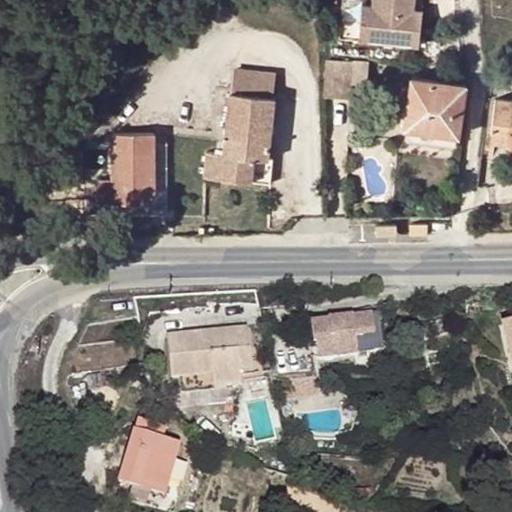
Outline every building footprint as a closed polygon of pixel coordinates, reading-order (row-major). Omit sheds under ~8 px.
[(399,6),(404,6),(404,1),(414,1),(413,0),(386,0),(386,5),(372,3),(361,2),(359,37),(395,41),(399,6)] [(423,9),(404,6),(399,6),(395,41),(419,44),(423,9)] [(352,62),(327,61),(325,95),(350,97),(352,62)] [(411,77),(405,127),(457,134),(458,134),(465,86),(411,77)] [(230,93),(223,160),(221,176),(270,182),(272,159),(268,157),(274,99),(230,93)] [(492,137),(511,139),(511,100),(497,99),(492,137)] [(455,146),(457,134),(405,127),(403,139),(455,146)] [(128,194),(139,194),(155,194),(153,133),(114,133),(113,178),(100,179),(100,202),(128,202),(128,194)] [(203,174),(221,176),(223,160),(205,158),(203,174)] [(128,194),(128,202),(139,202),(139,194),(128,194)] [(396,226),(377,226),(377,235),(396,235),(396,226)] [(328,320),(311,322),(313,344),(316,344),(318,360),(356,355),(356,352),(374,350),(370,315),(352,317),(351,314),(327,317),(328,320)] [(511,323),(502,325),(511,369),(511,323)] [(210,373),(211,387),(238,383),(237,370),(235,349),(247,348),(245,327),(216,330),(217,337),(207,338),(206,331),(166,335),(171,377),(178,376),(210,373)] [(216,330),(206,331),(207,338),(217,337),(216,330)] [(249,369),(247,348),(235,349),(237,370),(249,369)] [(210,373),(178,376),(179,390),(211,387),(210,373)] [(163,495),(168,480),(158,477),(163,456),(174,459),(178,443),(160,438),(163,426),(137,419),(119,482),(132,486),(129,499),(145,504),(150,491),(163,495)] [(168,480),(174,459),(163,456),(158,477),(168,480)]
